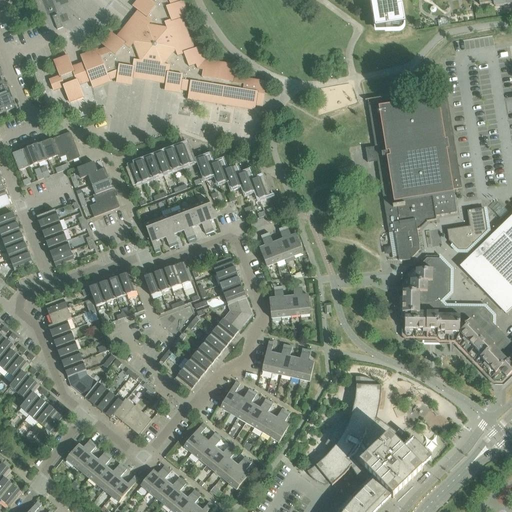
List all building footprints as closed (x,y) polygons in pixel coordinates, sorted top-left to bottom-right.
[(187,33),(182,18),(188,16),(182,2),(180,3),(178,0),(138,0),(133,7),(138,12),(125,27),(117,38),(111,33),(102,45),(106,49),(103,52),(99,54),(98,50),(81,57),(83,63),(72,68),(67,56),(54,62),(60,77),(49,81),(53,91),(64,87),(69,103),(83,97),(79,86),(90,82),(93,88),(110,82),(108,79),(112,77),(117,78),(116,83),(131,86),(132,79),(166,84),(165,91),(180,94),(180,91),(189,92),(188,100),(254,111),(255,106),(262,107),(264,96),(266,83),(233,78),(235,66),(205,61),(200,48),(194,50),(189,36),(187,33)] [(390,31),(392,31),(398,31),(400,31),(401,30),(402,30),(402,29),(403,29),(403,28),(403,27),(404,27),(404,26),(404,24),(401,7),(399,0),(478,0),(479,2),(479,6),(494,3),(495,7),(511,4),(511,0),(370,0),(375,29),(376,29),(386,27),(389,27),(389,29),(390,30),(390,31)] [(63,28),(58,15),(52,17),(57,30),(63,28)] [(0,95),(8,93),(7,89),(5,84),(0,85),(0,95)] [(15,109),(11,100),(8,93),(0,95),(0,99),(5,113),(15,109)] [(398,257),(399,261),(409,261),(420,251),(417,231),(420,230),(418,221),(426,220),(426,222),(436,221),(436,217),(457,213),(453,190),(462,189),(447,99),(439,101),(438,98),(383,106),(382,98),(367,100),(375,148),(365,149),(368,163),(377,162),(393,258),(398,257)] [(58,160),(66,157),(68,163),(80,158),(71,133),(50,141),(57,157),(58,160)] [(57,157),(50,141),(41,144),(48,161),(57,157)] [(31,148),(38,165),(48,161),(41,144),(31,148)] [(194,164),(187,145),(177,149),(184,167),(194,164)] [(38,165),(31,148),(22,152),(28,168),(38,165)] [(184,167),(177,149),(167,153),(174,171),(184,167)] [(28,168),(22,152),(13,155),(19,172),(28,168)] [(174,171),(167,153),(157,157),(164,175),(174,171)] [(164,175),(157,157),(146,161),(153,179),(164,175)] [(216,175),(212,166),(209,157),(198,161),(205,179),(215,175),(216,175)] [(153,179),(146,161),(136,164),(143,183),(153,179)] [(229,180),(226,171),(222,162),(212,166),(216,175),(215,175),(218,184),(229,181),(229,180)] [(97,173),(94,163),(77,170),(81,180),(89,177),(98,173),(97,173)] [(143,183),(136,164),(126,168),(133,187),(143,183)] [(243,186),(239,176),(236,167),(226,171),(229,180),(229,181),(232,190),(242,186),(243,186)] [(109,180),(105,170),(97,173),(98,173),(89,177),(92,186),(109,180)] [(256,191),(253,182),(249,173),(239,176),(243,186),(242,186),(245,195),(255,191),(256,191)] [(270,196),(263,178),(253,182),(256,191),(255,191),(259,200),(270,196)] [(112,189),(109,180),(92,186),(95,195),(112,189)] [(112,189),(95,195),(93,196),(97,205),(90,207),(94,218),(120,209),(112,189)] [(0,209),(10,206),(6,196),(0,198),(0,209)] [(215,220),(208,201),(199,205),(210,234),(214,232),(210,222),(215,220)] [(210,234),(199,205),(190,208),(197,227),(202,225),(206,235),(210,234)] [(197,227),(190,208),(181,212),(192,240),(196,239),(192,229),(197,227)] [(485,233),(484,233),(484,231),(485,230),(484,226),(485,225),(484,225),(486,224),(485,217),(483,216),(483,215),(483,214),(484,212),(483,209),(467,212),(470,227),(447,231),(449,241),(459,251),(466,251),(474,244),(473,243),(473,239),(474,239),(478,235),(480,235),(482,236),(485,233)] [(58,222),(55,212),(36,219),(40,228),(58,222)] [(192,240),(181,212),(172,215),(179,234),(184,232),(188,242),(192,240)] [(0,230),(17,224),(14,216),(14,214),(0,218),(0,230)] [(179,234),(172,215),(163,218),(174,247),(178,246),(174,235),(179,234)] [(511,217),(502,227),(472,256),(461,267),(492,299),(506,314),(511,309),(511,308),(511,217)] [(174,247),(163,218),(154,222),(161,240),(166,239),(170,249),(174,247)] [(62,232),(58,222),(40,228),(44,238),(62,232)] [(161,240),(154,222),(145,225),(156,254),(160,252),(156,242),(161,240)] [(21,235),(17,224),(0,230),(0,233),(3,241),(21,235)] [(304,254),(296,235),(291,237),(287,227),(283,228),(294,257),(304,254)] [(294,257),(283,228),(279,230),(283,240),(278,242),(285,261),(294,257)] [(66,242),(62,232),(44,238),(47,248),(66,242)] [(285,261),(278,242),(273,244),(269,234),(265,235),(276,264),(285,261)] [(25,245),(21,235),(3,241),(7,252),(25,245)] [(276,264),(265,235),(261,237),(265,247),(260,249),(267,268),(276,264)] [(70,252),(66,242),(47,248),(51,259),(70,252)] [(29,255),(25,245),(7,252),(11,262),(29,255)] [(74,263),(70,252),(51,259),(55,270),(74,263)] [(33,265),(29,255),(11,262),(15,272),(33,265)] [(235,269),(231,259),(212,266),(216,276),(235,269)] [(506,378),(511,374),(511,343),(492,324),(493,317),(485,309),(446,308),(438,316),(427,316),(427,314),(450,293),(450,271),(439,260),(439,259),(433,259),(433,260),(428,260),(428,259),(427,259),(427,260),(416,270),(413,270),(411,272),(411,275),(409,277),(406,277),(405,278),(405,281),(398,288),(397,288),(397,313),(405,321),(404,335),(407,338),(424,339),(427,336),(427,334),(430,334),(431,331),(437,331),(437,338),(441,342),(456,342),(465,352),(468,352),(471,355),(471,358),(495,383),(496,383),(496,382),(497,381),(500,381),(501,382),(501,383),(502,383),(506,379),(505,378),(505,377),(506,378)] [(192,282),(185,263),(175,267),(182,286),(192,282)] [(182,286),(175,267),(165,271),(172,290),(182,286)] [(239,279),(235,269),(216,276),(220,286),(239,279)] [(172,290),(165,271),(154,275),(161,293),(172,290)] [(138,292),(131,274),(120,278),(127,296),(138,292)] [(161,293),(154,275),(144,279),(151,297),(161,293)] [(127,296),(120,278),(110,281),(117,300),(127,296)] [(242,289),(239,279),(220,286),(224,296),(242,289)] [(117,300),(110,281),(100,285),(106,304),(117,300)] [(106,304),(100,285),(89,289),(96,308),(106,304)] [(311,316),(308,296),(303,296),(302,285),(297,286),(301,317),(311,316)] [(301,317),(297,286),(293,286),(294,297),(289,298),(291,318),(301,317)] [(291,318),(289,298),(284,298),(283,287),(278,288),(281,319),(291,318)] [(281,319),(278,288),(274,288),(275,299),(269,300),(271,320),(281,319)] [(246,299),(242,289),(224,296),(228,307),(246,299)] [(68,309),(64,299),(45,306),(49,316),(68,309)] [(238,334),(253,316),(246,299),(228,307),(230,312),(223,321),(238,334)] [(72,320),(68,309),(49,316),(53,326),(60,323),(60,324),(67,321),(72,320)] [(71,331),(67,321),(60,324),(60,323),(53,326),(48,327),(52,338),(71,331)] [(238,334),(223,321),(216,329),(232,342),(238,334)] [(232,342),(216,329),(209,338),(225,350),(232,342)] [(75,342),(71,331),(52,338),(56,349),(75,342)] [(225,350),(209,338),(203,346),(218,359),(225,350)] [(8,358),(12,352),(15,348),(6,341),(0,348),(0,361),(2,363),(7,357),(8,358)] [(78,351),(75,342),(56,349),(60,358),(78,351)] [(272,375),(276,356),(271,355),(274,343),(269,342),(262,372),(272,375)] [(281,377),(288,346),(284,345),(281,357),(276,356),(272,375),(281,377)] [(218,359),(203,346),(196,354),(211,367),(218,359)] [(291,379),(295,359),(290,358),(292,347),(288,346),(281,377),(291,379)] [(300,381),(307,350),(302,349),(300,360),(295,359),(291,379),(300,381)] [(310,383),(314,363),(309,362),(311,351),(307,350),(300,381),(310,383)] [(82,361),(78,351),(60,358),(63,368),(82,361)] [(0,367),(8,374),(21,359),(12,352),(8,358),(7,357),(2,363),(0,365),(0,367)] [(211,367),(196,354),(189,363),(205,375),(211,367)] [(23,372),(29,365),(21,359),(8,374),(16,380),(19,376),(20,377),(23,372)] [(86,372),(82,361),(63,368),(67,379),(86,372)] [(205,375),(189,363),(182,371),(198,384),(205,375)] [(198,384),(182,371),(176,379),(191,392),(198,384)] [(19,395),(32,379),(23,372),(20,377),(19,376),(16,380),(10,388),(19,395)] [(85,399),(98,384),(87,375),(86,372),(67,379),(71,387),(85,399)] [(432,459),(413,439),(408,443),(402,438),(389,429),(383,424),(377,419),(382,387),(378,387),(378,384),(375,382),(372,381),(369,379),(366,378),(362,378),(359,378),(355,378),(356,385),(355,393),(354,400),(353,407),(351,414),(349,421),(341,418),(325,445),(332,450),(329,454),(326,457),(323,460),(320,463),(316,466),(313,468),(311,470),(307,472),(309,475),(311,478),(314,480),(316,482),(319,484),(322,485),(323,485),(326,486),(329,483),(332,487),(344,475),(351,468),(353,472),(358,479),(361,483),(363,487),(352,499),(354,501),(366,511),(376,511),(391,498),(393,499),(422,471),(421,469),(432,459)] [(34,394),(40,386),(32,379),(19,395),(26,401),(30,397),(30,398),(34,394)] [(229,414),(239,397),(235,394),(240,385),(236,382),(220,409),(229,414)] [(95,407),(107,391),(98,384),(85,399),(95,407)] [(237,419),(253,392),(249,390),(243,400),(239,397),(229,414),(237,419)] [(103,413),(115,398),(107,391),(95,407),(103,413)] [(245,424),(256,407),(251,404),(257,395),(253,392),(237,419),(245,424)] [(29,416),(42,401),(34,394),(30,398),(30,397),(26,401),(20,409),(29,416)] [(118,410),(122,404),(115,398),(103,413),(111,420),(114,416),(119,410),(118,410)] [(122,423),(135,407),(126,400),(122,404),(118,410),(119,410),(114,416),(122,423)] [(254,429),(269,402),(266,400),(260,409),(256,407),(245,424),(254,429)] [(38,423),(50,408),(42,401),(29,416),(38,423)] [(262,434),(272,417),(268,414),(273,404),(269,402),(254,429),(262,434)] [(130,430),(143,414),(135,407),(122,423),(130,430)] [(46,430),(58,415),(50,408),(38,423),(46,430)] [(270,439),(286,412),(282,410),(277,419),(272,417),(262,434),(270,439)] [(279,444),(289,426),(284,424),(290,414),(286,412),(270,439),(279,444)] [(139,436),(151,421),(143,414),(130,430),(139,436)] [(54,437),(67,422),(58,415),(46,430),(54,437)] [(192,454),(204,439),(200,436),(207,427),(203,424),(184,448),(192,454)] [(199,460),(219,437),(215,434),(208,442),(204,439),(192,454),(199,460)] [(206,467),(219,451),(215,448),(222,439),(219,437),(199,460),(206,467)] [(74,467),(94,443),(90,441),(83,449),(79,446),(66,461),(74,467)] [(82,473),(94,458),(90,455),(97,446),(94,443),(74,467),(82,473)] [(214,473),(233,449),(230,446),(223,454),(219,451),(206,467),(214,473)] [(221,479),(234,463),(230,460),(237,452),(233,449),(214,473),(221,479)] [(89,479),(109,455),(105,453),(98,461),(94,458),(82,473),(89,479)] [(96,485),(109,470),(105,467),(112,458),(109,455),(89,479),(96,485)] [(229,485),(248,461),(245,458),(238,467),(234,463),(221,479),(229,485)] [(236,491),(249,476),(245,472),(252,464),(248,461),(229,485),(236,491)] [(5,479),(11,472),(3,465),(0,467),(0,486),(6,480),(5,479)] [(104,492),(123,468),(120,465),(113,473),(109,470),(96,485),(104,492)] [(148,493),(168,469),(165,466),(158,475),(153,472),(141,487),(148,493)] [(111,498),(124,482),(120,479),(127,470),(123,468),(104,492),(111,498)] [(156,499),(169,484),(165,481),(172,472),(168,469),(148,493),(156,499)] [(119,504),(136,483),(139,480),(135,477),(128,485),(124,482),(111,498),(119,504)] [(163,505),(183,481),(179,479),(173,487),(169,484),(156,499),(163,505)] [(0,501),(1,502),(14,486),(6,480),(0,486),(0,501)] [(171,511),(184,496),(180,493),(186,484),(183,481),(163,505),(171,511)] [(9,509),(22,493),(14,486),(1,502),(9,509)] [(222,492),(215,487),(211,492),(218,497),(222,492)] [(171,511),(182,511),(198,494),(194,491),(188,499),(184,496),(171,511)] [(195,511),(198,508),(194,505),(201,496),(198,494),(182,511),(195,511)] [(366,511),(354,501),(354,502),(345,511),(366,511)] [(36,511),(42,505),(38,502),(29,511),(36,511)] [(208,511),(213,506),(209,503),(202,511),(198,508),(195,511),(208,511)]
